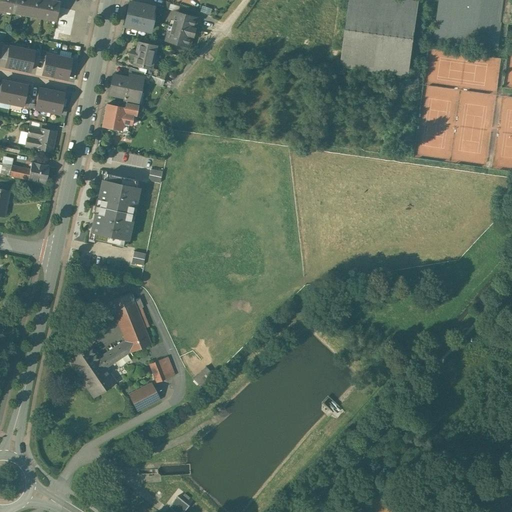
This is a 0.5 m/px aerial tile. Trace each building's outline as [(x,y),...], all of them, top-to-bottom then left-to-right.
[(59,1),(51,0),(0,0),(0,9),(54,20),(55,20),(56,15),(59,1)] [(347,0),(339,66),(408,75),(417,0),(414,0),(347,0)] [(438,0),(433,39),(474,44),(486,46),(497,47),(499,35),(500,22),(503,0),(438,0)] [(511,0),(503,0),(500,22),(507,23),(511,23),(511,15),(511,0)] [(155,7),(129,2),(124,25),(150,31),(155,7)] [(186,15),(174,11),(166,40),(177,43),(189,46),(192,36),(194,36),(195,32),(196,28),(194,28),(197,18),(186,15)] [(500,22),(499,35),(505,35),(507,23),(500,22)] [(132,65),(138,66),(150,68),(150,67),(155,45),(137,41),(136,50),(134,58),(132,65)] [(0,58),(6,59),(9,46),(3,45),(0,58)] [(17,69),(21,48),(9,46),(6,59),(5,66),(17,69)] [(34,51),(21,48),(17,69),(29,72),(31,65),(34,51)] [(134,58),(136,50),(131,49),(126,52),(129,57),(134,58)] [(34,51),(31,65),(36,66),(39,52),(34,51)] [(54,77),(58,56),(46,53),(42,74),(54,77)] [(71,59),(58,56),(54,77),(66,79),(67,76),(71,59)] [(71,59),(67,76),(73,77),(77,60),(71,59)] [(123,96),(122,101),(128,103),(137,104),(144,73),(144,72),(138,69),(129,66),(127,77),(112,74),(108,93),(123,96)] [(138,66),(138,69),(144,72),(144,73),(151,76),(163,81),(166,71),(150,67),(150,68),(138,66)] [(0,101),(10,103),(14,83),(2,80),(2,82),(0,89),(0,101)] [(26,85),(14,83),(10,103),(22,106),(24,96),(26,85)] [(47,111),(51,90),(39,88),(35,108),(47,111)] [(63,93),(51,90),(47,111),(59,114),(63,93)] [(24,96),(22,106),(28,107),(30,97),(24,96)] [(122,123),(128,124),(131,125),(132,115),(135,115),(137,105),(137,104),(128,103),(126,108),(125,108),(122,123)] [(116,106),(106,104),(102,125),(120,129),(122,123),(125,108),(116,106)] [(55,131),(40,128),(40,129),(29,126),(25,142),(30,143),(29,147),(36,148),(36,149),(51,152),(55,131)] [(19,147),(3,144),(2,149),(18,153),(19,147)] [(48,166),(28,161),(27,164),(30,164),(30,168),(5,163),(3,174),(44,183),(48,166)] [(150,180),(161,181),(162,170),(151,168),(150,180)] [(142,179),(102,170),(95,200),(134,210),(142,179)] [(8,191),(0,189),(0,215),(3,216),(6,203),(7,199),(8,191)] [(134,210),(95,200),(88,230),(127,240),(134,210)] [(135,250),(132,262),(144,265),(147,253),(135,250)] [(130,293),(110,301),(125,340),(130,351),(130,352),(150,344),(130,293)] [(130,351),(125,340),(99,358),(106,367),(130,351)] [(106,367),(99,358),(91,345),(68,361),(93,397),(115,381),(106,367)] [(167,357),(149,364),(157,382),(174,375),(167,357)] [(214,375),(205,367),(193,379),(201,387),(214,375)] [(151,383),(128,395),(137,411),(160,399),(151,383)] [(179,493),(169,504),(178,511),(182,511),(190,502),(179,493)]
